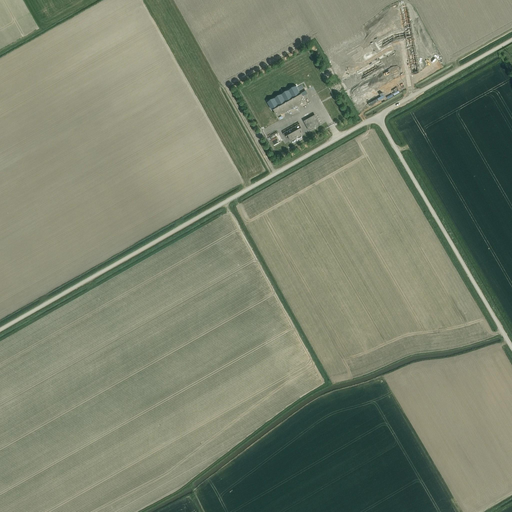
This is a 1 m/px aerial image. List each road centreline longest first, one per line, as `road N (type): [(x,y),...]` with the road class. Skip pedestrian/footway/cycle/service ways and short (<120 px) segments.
road 1 (unclassified): [(0,329),(377,116)]
road 2 (unclassified): [(511,347),(377,116)]
road 3 (unclassified): [(377,116),(511,39)]
